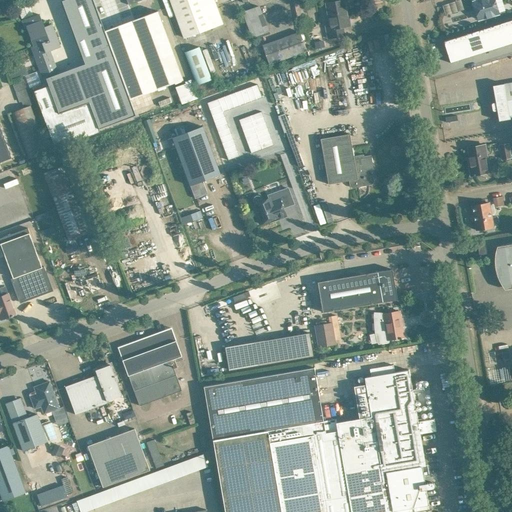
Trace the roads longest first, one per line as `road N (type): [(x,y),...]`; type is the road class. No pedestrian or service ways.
road 1 (unclassified): [(0,363),(325,243),(444,224)]
road 2 (unclassified): [(494,511),(444,224)]
road 3 (unknown): [(453,511),(430,363),(409,357),(346,367),(336,381),(340,410)]
road 4 (unclassified): [(444,224),(407,0)]
